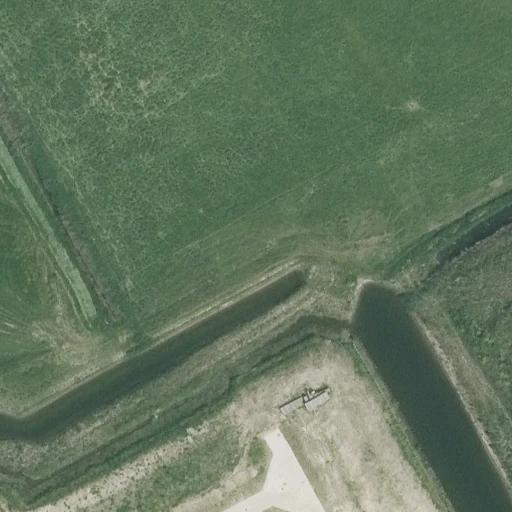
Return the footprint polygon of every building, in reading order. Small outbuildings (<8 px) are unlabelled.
[(238,407),(231,411),(236,421),(243,417),(238,407)] [(350,444),(316,463),(328,484),(364,465),(352,443),(360,439),(356,432),(346,438),(350,444)] [(238,445),(216,457),(235,492),(257,480),(239,447),(238,445)] [(190,460),(183,464),(189,474),(195,471),(214,504),(235,492),(216,457),(194,468),(190,460)] [(364,465),(328,484),(340,506),(373,488),(377,495),(388,489),(384,482),(375,487),(364,465)] [(169,482),(148,494),(157,511),(185,511),(171,484),(177,480),(172,470),(165,474),(169,482)] [(121,497),(114,501),(120,511),(127,508),(129,511),(157,511),(148,494),(126,506),(121,497)] [(381,511),(388,511),(394,509),(390,502),(380,508),(381,511)]
